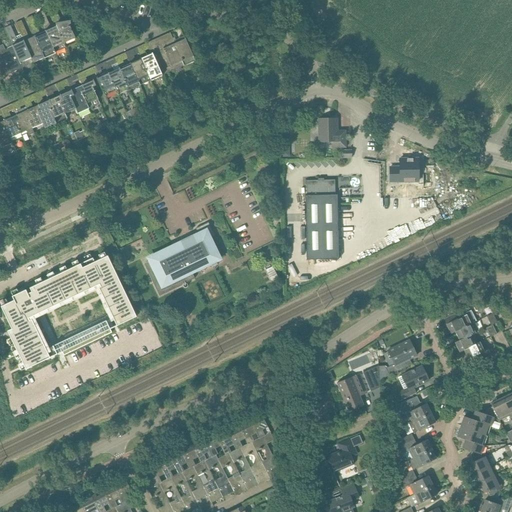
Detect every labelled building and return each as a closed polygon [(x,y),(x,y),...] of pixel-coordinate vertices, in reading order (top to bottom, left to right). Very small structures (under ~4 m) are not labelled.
[(48,9),(56,27),(64,43),(75,39),(76,39),(67,21),(67,22),(62,24),(54,6),(48,9)] [(37,13),(45,32),(55,53),(67,48),(64,43),(56,27),(51,29),(43,11),(37,13)] [(26,18),(34,37),(45,58),(55,53),(45,32),(40,34),(32,16),(26,18)] [(15,23),(21,36),(33,63),(45,58),(34,37),(29,39),(21,21),(15,23)] [(4,28),(12,46),(23,68),(33,63),(21,36),(16,38),(10,26),(4,28)] [(195,61),(184,36),(181,38),(184,37),(185,39),(174,44),(169,33),(161,37),(174,65),(181,62),(183,66),(195,61)] [(160,71),(174,65),(161,37),(151,41),(152,42),(148,44),(152,54),(160,71)] [(0,77),(0,78),(23,68),(12,46),(5,50),(3,45),(0,45),(0,77)] [(162,75),(160,71),(152,54),(147,56),(143,48),(137,51),(141,59),(149,76),(151,80),(162,75)] [(138,81),(149,76),(141,59),(136,61),(132,53),(126,56),(130,64),(138,81)] [(140,86),(138,81),(130,64),(125,66),(121,58),(115,60),(117,65),(127,86),(129,90),(140,86)] [(116,91),(127,86),(117,65),(112,67),(110,63),(104,65),(107,71),(116,91)] [(93,70),(105,96),(116,91),(107,71),(102,73),(100,68),(93,70)] [(81,91),(87,103),(98,98),(93,87),(96,86),(93,80),(93,81),(88,83),(84,75),(79,77),(84,89),(81,91)] [(71,96),(76,108),(78,113),(89,108),(87,103),(81,91),(84,89),(79,77),(78,77),(82,86),(77,88),(73,79),(68,82),(73,94),(71,96)] [(59,101),(65,113),(76,108),(71,96),(73,94),(68,82),(67,82),(71,91),(66,93),(62,84),(57,87),(63,99),(59,101)] [(172,98),(176,97),(171,86),(167,87),(172,98)] [(49,106),(54,118),(65,113),(59,101),(63,99),(57,87),(56,87),(60,96),(55,98),(51,89),(46,92),(52,104),(49,106)] [(37,110),(43,123),(44,125),(55,120),(54,118),(49,106),(52,104),(46,92),(45,92),(49,101),(44,103),(40,94),(35,97),(41,109),(37,110)] [(26,115),(32,128),(43,123),(37,110),(41,109),(35,97),(34,97),(38,105),(33,108),(29,99),(24,102),(29,114),(26,115)] [(28,135),(34,132),(32,128),(26,115),(29,114),(24,102),(23,102),(26,107),(21,109),(19,104),(13,106),(19,119),(16,120),(21,132),(26,130),(28,135)] [(5,125),(10,137),(21,132),(16,120),(19,119),(13,106),(12,107),(16,115),(11,118),(8,109),(2,111),(8,124),(5,125)] [(136,108),(126,113),(128,118),(139,113),(136,108)] [(0,146),(0,147),(12,142),(10,137),(5,125),(8,124),(2,111),(2,112),(5,120),(0,122),(0,121),(0,146)] [(125,114),(115,118),(118,123),(127,118),(125,114)] [(318,120),(319,142),(332,142),(332,148),(346,147),(345,131),(338,131),(337,119),(328,119),(328,120),(318,120)] [(108,121),(97,126),(100,131),(110,126),(108,121)] [(82,130),(74,133),(75,135),(76,137),(78,141),(82,139),(86,138),(82,130)] [(418,159),(408,159),(400,159),(400,167),(390,168),(390,181),(418,181),(418,159)] [(244,251),(272,239),(247,176),(209,191),(212,198),(221,195),(244,251)] [(307,260),(339,259),(337,195),(336,195),(336,179),(306,180),(306,196),(305,196),(307,260)] [(151,261),(145,264),(160,296),(182,285),(195,278),(192,272),(219,259),(209,238),(215,236),(208,223),(196,229),(199,235),(192,238),(193,240),(189,242),(188,241),(187,241),(186,241),(185,241),(185,242),(185,243),(185,244),(184,244),(183,242),(149,258),(151,261)] [(14,301),(1,307),(12,329),(7,331),(26,369),(50,358),(32,320),(30,321),(28,318),(99,285),(100,287),(98,288),(117,326),(136,317),(107,256),(94,262),(93,258),(30,288),(30,290),(26,291),(26,290),(12,297),(14,301)] [(271,280),(275,278),(270,267),(265,270),(271,280)] [(457,319),(454,314),(443,319),(450,334),(455,332),(469,325),(465,315),(457,319)] [(492,326),(497,323),(493,314),(487,316),(491,326),(492,326)] [(58,344),(53,346),(53,347),(57,355),(62,352),(64,356),(112,333),(110,329),(106,321),(58,344)] [(473,322),(469,325),(455,332),(459,341),(473,334),(478,332),(473,322)] [(492,326),(491,326),(486,328),(491,337),(496,334),(492,326)] [(459,353),(464,350),(478,343),(473,334),(459,341),(454,343),(459,353)] [(389,375),(404,369),(401,363),(416,356),(409,340),(388,351),(394,364),(386,368),(389,375)] [(488,349),(487,350),(482,341),(478,343),(464,350),(471,365),(491,355),(488,349)] [(15,351),(0,354),(0,370),(9,405),(63,391),(59,373),(23,382),(15,351)] [(370,391),(380,388),(379,380),(379,366),(363,372),(370,391)] [(403,400),(407,398),(416,394),(413,388),(428,381),(422,366),(398,378),(402,385),(405,384),(407,388),(399,392),(403,400)] [(367,393),(359,374),(337,383),(348,411),(363,405),(359,396),(367,393)] [(328,414),(335,411),(328,393),(316,398),(318,404),(308,408),(316,428),(331,422),(328,414)] [(511,395),(511,394),(501,399),(509,416),(511,414),(511,395)] [(412,422),(431,413),(426,404),(421,406),(417,396),(402,404),(404,408),(398,412),(403,421),(410,418),(412,422)] [(486,410),(495,418),(498,416),(500,420),(509,416),(501,399),(491,403),(492,407),(486,410)] [(472,419),(490,426),(492,426),(495,418),(486,410),(485,414),(475,411),(472,419)] [(431,413),(412,422),(408,424),(413,434),(435,423),(431,413)] [(254,418),(250,421),(251,423),(256,433),(259,439),(254,441),(252,442),(257,452),(262,449),(265,450),(266,453),(265,456),(267,459),(264,461),(262,462),(265,470),(271,467),(276,476),(277,475),(278,475),(278,467),(267,444),(274,440),(270,432),(265,435),(262,430),(268,427),(263,417),(256,421),(254,418)] [(457,437),(465,440),(485,447),(485,445),(483,445),(490,426),(472,419),(464,417),(461,425),(469,428),(468,431),(460,428),(457,437)] [(243,424),(238,426),(240,429),(245,439),(248,444),(243,447),(240,448),(245,458),(250,455),(254,456),(255,459),(253,467),(250,468),(254,475),(262,472),(266,481),(270,479),(265,470),(262,462),(257,453),(257,452),(252,442),(254,441),(251,436),(256,433),(251,423),(245,427),(243,424)] [(232,430),(227,432),(229,435),(234,445),(237,450),(231,452),(229,453),(234,463),(239,460),(242,461),(244,464),(243,467),(244,471),(239,474),(243,481),(250,477),(255,486),(259,484),(254,475),(250,468),(245,458),(240,448),(243,447),(240,441),(245,439),(240,429),(233,432),(232,430)] [(221,435),(216,437),(221,446),(225,455),(220,458),(218,459),(223,469),(228,466),(231,467),(233,470),(232,473),(233,476),(228,479),(232,487),(239,483),(244,492),(247,490),(243,481),(239,474),(234,463),(229,453),(231,452),(228,447),(234,445),(229,435),(222,438),(221,435)] [(363,442),(360,435),(338,444),(341,451),(326,458),(332,472),(353,464),(351,458),(357,455),(353,446),(363,442)] [(395,442),(398,447),(411,440),(409,435),(395,442)] [(207,437),(203,439),(204,442),(212,457),(204,460),(209,470),(214,468),(218,469),(219,471),(218,475),(220,478),(214,481),(218,488),(226,484),(230,494),(234,492),(232,487),(228,479),(223,469),(218,459),(220,458),(215,449),(221,446),(216,437),(216,436),(209,439),(207,437)] [(414,446),(411,440),(398,447),(401,453),(407,449),(412,459),(432,449),(430,447),(432,446),(432,445),(430,441),(429,441),(428,441),(427,440),(414,446)] [(485,447),(465,440),(462,448),(472,452),(470,456),(482,455),(485,447)] [(204,460),(212,457),(204,442),(197,445),(196,442),(191,445),(193,447),(198,458),(200,463),(195,465),(193,466),(207,494),(214,490),(219,499),(223,497),(218,488),(214,481),(209,470),(204,460)] [(193,460),(198,458),(193,447),(186,451),(185,448),(180,450),(181,453),(187,463),(189,468),(184,471),(181,472),(195,500),(199,498),(201,503),(207,500),(205,495),(207,494),(193,466),(195,465),(193,460)] [(407,461),(412,470),(412,471),(412,470),(436,459),(432,449),(412,459),(407,461)] [(181,465),(187,463),(181,453),(175,456),(174,454),(169,456),(170,459),(175,469),(178,474),(173,476),(170,478),(184,505),(187,504),(190,509),(196,506),(193,501),(195,500),(181,472),(184,471),(181,465)] [(470,464),(474,474),(492,465),(487,456),(483,458),(482,455),(470,456),(473,462),(470,464)] [(170,471),(175,469),(170,459),(164,462),(162,459),(158,462),(159,464),(164,474),(167,480),(162,482),(159,483),(173,511),(176,509),(177,511),(183,511),(185,511),(182,506),(184,505),(170,478),(173,476),(170,471)] [(148,470),(140,474),(145,483),(153,499),(153,498),(158,496),(161,497),(163,500),(162,503),(163,506),(158,509),(159,511),(171,511),(173,511),(159,483),(162,482),(159,477),(164,474),(159,464),(152,468),(151,465),(146,467),(148,470)] [(479,484),(497,475),(492,465),(474,474),(479,484)] [(410,471),(396,478),(397,479),(399,483),(412,477),(415,476),(412,470),(412,471),(412,470),(410,471)] [(488,492),(489,495),(495,497),(498,490),(496,487),(501,485),(497,475),(479,484),(484,493),(488,492)] [(412,477),(399,483),(401,489),(408,486),(413,495),(432,485),(428,476),(415,482),(412,477)] [(118,483),(114,486),(115,488),(123,503),(115,507),(118,511),(131,511),(130,509),(138,505),(135,499),(134,497),(128,500),(126,495),(132,492),(127,483),(120,486),(118,483)] [(343,495),(334,499),(335,502),(328,505),(330,511),(353,511),(352,508),(354,508),(351,501),(359,498),(353,484),(341,489),(343,495)] [(437,495),(432,485),(413,495),(405,498),(410,508),(437,495)] [(280,487),(266,494),(269,499),(280,493),(280,487)] [(107,489),(102,491),(104,494),(109,504),(111,509),(106,511),(105,511),(118,511),(115,507),(123,503),(115,488),(108,492),(107,489)] [(96,495),(91,497),(92,500),(98,511),(105,511),(106,511),(104,506),(109,504),(104,494),(97,497),(96,495)] [(495,497),(489,495),(487,501),(485,500),(482,508),(480,508),(479,511),(481,511),(507,511),(509,508),(511,504),(511,499),(509,496),(505,500),(495,497)] [(84,500),(80,503),(81,505),(84,511),(98,511),(92,500),(86,503),(84,500)]
